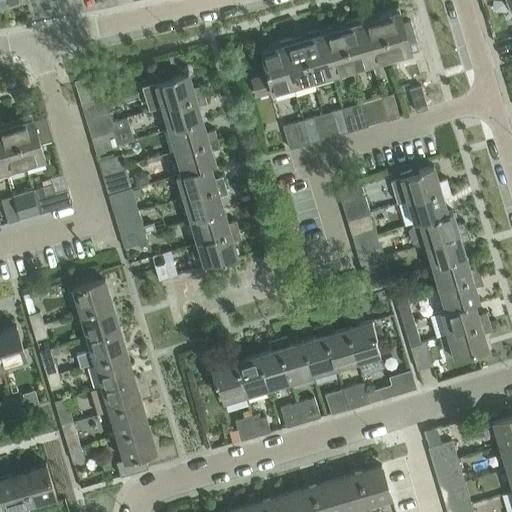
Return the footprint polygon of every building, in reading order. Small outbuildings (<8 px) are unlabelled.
[(387,13),(379,15),(391,56),(411,50),(398,6),(386,9),(387,13)] [(391,56),(379,15),(371,17),(370,13),(358,17),(371,62),(391,56)] [(371,62),(358,17),(346,20),(348,24),(339,26),(351,68),(371,62)] [(351,68),(339,26),(332,29),(331,25),(318,28),(331,74),(351,68)] [(331,74),(318,28),(307,31),(308,35),(300,38),(312,79),(331,74)] [(312,79),(300,38),(292,40),(291,36),(280,39),(293,85),(312,79)] [(293,85),(280,39),(268,43),(269,47),(262,49),(261,45),(259,45),(267,73),(252,78),(256,94),(272,89),(273,91),(293,85)] [(180,52),(168,55),(171,64),(182,61),(180,52)] [(429,70),(441,68),(439,53),(427,55),(429,70)] [(162,105),(162,106),(204,93),(201,83),(200,83),(201,84),(193,87),(188,71),(188,70),(173,75),(173,77),(155,82),(155,83),(156,83),(162,105)] [(76,79),(75,80),(81,100),(82,104),(93,100),(93,97),(86,77),(86,76),(85,77),(85,78),(76,80),(76,79)] [(409,87),(416,110),(427,107),(421,84),(409,87)] [(392,92),(381,96),(387,119),(399,115),(392,92)] [(206,102),(204,93),(162,106),(169,127),(168,127),(202,117),(198,103),(206,101),(206,102)] [(387,119),(381,96),(361,101),(368,124),(387,119)] [(82,104),(86,120),(109,113),(104,97),(93,100),(82,104)] [(368,124),(361,101),(341,107),(348,130),(368,124)] [(348,130),(341,107),(330,110),(337,133),(348,130)] [(20,120),(13,122),(25,163),(45,158),(31,112),(19,116),(20,120)] [(114,129),(111,120),(109,113),(86,120),(91,136),(114,129)] [(314,115),(303,118),(309,141),(321,138),(314,115)] [(206,131),(202,117),(168,127),(169,128),(176,150),(175,150),(217,138),(214,128),(214,129),(206,131)] [(309,141),(303,118),(282,124),(289,147),(309,141)] [(25,163),(13,122),(4,125),(3,121),(0,121),(0,151),(5,169),(25,163)] [(119,145),(114,129),(91,136),(96,152),(119,145)] [(220,147),(217,138),(175,150),(175,151),(176,151),(182,171),(181,171),(182,171),(182,172),(210,164),(216,162),(216,161),(215,161),(211,148),(219,146),(219,147),(220,147)] [(98,159),(103,175),(126,168),(121,152),(98,159)] [(391,179),(398,201),(407,198),(407,199),(449,186),(446,177),(446,178),(438,180),(433,165),(433,164),(433,163),(418,168),(418,170),(391,179)] [(214,178),(210,164),(182,172),(182,171),(176,173),(176,174),(177,174),(183,195),(183,196),(225,183),(222,174),(222,175),(214,178)] [(130,184),(126,168),(103,175),(107,191),(130,184)] [(140,169),(132,172),(136,184),(149,180),(147,173),(140,169)] [(360,180),(337,187),(342,203),(365,196),(360,180)] [(228,193),(225,183),(183,196),(183,197),(184,196),(190,218),(223,209),(219,194),(227,192),(227,193),(228,193)] [(72,202),(68,188),(46,195),(43,185),(32,188),(39,212),(48,209),(59,206),(72,202)] [(452,195),(449,186),(407,199),(407,198),(398,201),(406,224),(412,222),(412,221),(447,211),(443,197),(451,194),(451,195),(452,195)] [(131,187),(108,194),(115,215),(137,208),(131,187)] [(13,194),(20,217),(39,212),(32,189),(13,194)] [(8,221),(20,217),(13,194),(1,198),(8,221)] [(370,212),(365,196),(342,203),(347,219),(370,212)] [(142,224),(137,208),(115,215),(119,231),(142,224)] [(227,222),(223,209),(190,218),(190,219),(197,240),(196,240),(197,241),(238,228),(235,219),(235,220),(227,222)] [(453,209),(447,211),(412,221),(412,222),(408,227),(413,241),(419,244),(426,242),(426,241),(467,229),(464,220),(464,221),(456,223),(453,210),(453,209)] [(375,228),(370,212),(347,219),(352,235),(375,228)] [(147,239),(142,224),(119,231),(124,246),(147,239)] [(241,237),(238,228),(197,241),(203,262),(203,263),(222,258),(222,260),(238,255),(237,254),(232,239),(240,237),(241,237)] [(380,244),(375,228),(352,235),(356,250),(380,244)] [(470,239),(467,229),(426,241),(426,242),(433,263),(432,264),(466,254),(465,254),(461,240),(469,238),(469,239),(470,239)] [(384,259),(380,244),(356,250),(361,266),(384,259)] [(466,255),(466,254),(432,264),(432,265),(433,265),(439,285),(439,286),(480,273),(478,264),(477,265),(478,266),(470,268),(466,255)] [(156,269),(159,278),(169,275),(166,266),(165,261),(154,264),(156,269)] [(483,283),(480,273),(439,286),(445,307),(446,309),(474,300),(474,301),(480,299),(479,298),(475,285),(483,282),(483,283)] [(389,278),(396,299),(407,296),(400,274),(389,278)] [(73,287),(80,311),(112,302),(112,301),(111,302),(104,278),(105,278),(104,277),(72,287),(72,288),(73,287)] [(28,313),(32,326),(43,322),(40,310),(36,311),(30,291),(22,293),(28,313)] [(413,317),(407,296),(396,299),(402,320),(413,317)] [(478,314),(474,301),(474,300),(446,309),(445,307),(440,309),(447,331),(446,331),(447,332),(489,319),(486,310),(486,311),(486,312),(478,314)] [(112,302),(80,311),(87,335),(119,326),(118,326),(111,303),(112,302)] [(344,318),(347,326),(356,359),(357,359),(378,352),(379,352),(380,352),(374,334),(376,333),(371,318),(370,318),(371,319),(356,324),(353,316),(354,315),(353,314),(343,317),(344,318)] [(418,333),(413,317),(402,320),(409,343),(425,339),(423,332),(418,333)] [(492,329),(489,319),(447,332),(447,333),(447,332),(454,354),(454,355),(472,350),(473,352),(488,347),(488,346),(487,346),(483,331),(491,328),(491,329),(492,329)] [(356,359),(347,326),(334,330),(331,322),(331,321),(321,324),(334,366),(335,366),(335,365),(356,359)] [(47,334),(43,322),(32,326),(35,337),(47,334)] [(0,360),(1,363),(24,356),(25,357),(26,357),(16,324),(15,324),(15,325),(0,329),(0,360)] [(334,366),(321,324),(312,327),(313,328),(316,336),(302,340),(302,339),(312,373),(312,372),(334,365),(334,366)] [(120,327),(119,326),(87,335),(91,348),(76,352),(80,364),(95,360),(127,351),(126,350),(119,327),(120,327)] [(312,373),(302,339),(301,339),(301,340),(289,344),(286,336),(287,335),(287,334),(276,337),(289,379),(290,379),(311,372),(311,373),(312,373)] [(289,379),(276,337),(268,340),(268,341),(271,349),(257,353),(257,352),(256,352),(267,386),(267,385),(289,379)] [(432,364),(425,339),(409,343),(417,368),(432,364)] [(267,386),(256,352),(256,353),(256,354),(244,357),(242,349),(242,348),(232,351),(245,393),(246,392),(245,392),(266,386),(267,386)] [(127,351),(95,360),(102,384),(134,375),(133,375),(126,351),(127,351)] [(245,393),(232,351),(223,354),(223,355),(224,354),(226,363),(212,367),(211,366),(210,366),(215,382),(217,381),(222,399),(223,399),(244,392),(245,393)] [(43,363),(47,374),(58,371),(55,360),(43,363)] [(63,385),(58,371),(47,374),(51,388),(63,385)] [(134,376),(134,375),(102,384),(110,409),(141,400),(141,399),(140,399),(133,376),(134,376)] [(364,381),(341,387),(347,407),(365,402),(370,401),(364,381)] [(394,393),(391,383),(379,386),(382,397),(394,393)] [(347,407),(341,387),(325,392),(331,412),(347,407)] [(24,394),(11,398),(15,410),(27,406),(24,394)] [(314,395),(296,401),(302,421),(320,415),(314,395)] [(54,399),(61,423),(73,420),(65,396),(54,399)] [(15,410),(11,398),(0,401),(0,407),(2,414),(15,410)] [(142,400),(141,400),(110,409),(117,434),(149,424),(148,424),(141,400),(142,400)] [(302,421),(296,401),(280,405),(286,425),(302,421)] [(264,410),(252,414),(257,434),(270,430),(264,410)] [(257,434),(252,414),(234,419),(240,439),(257,434)] [(511,414),(492,420),(499,444),(511,439),(511,414)] [(80,445),(73,420),(61,423),(68,448),(80,445)] [(149,425),(149,424),(117,434),(124,458),(116,460),(120,474),(148,466),(144,453),(156,449),(156,448),(155,448),(148,425),(149,425)] [(428,446),(432,461),(444,458),(445,462),(458,459),(452,439),(428,446)] [(511,465),(511,439),(499,444),(506,467),(511,465)] [(492,442),(470,448),(473,458),(495,452),(492,442)] [(84,457),(80,445),(68,448),(72,461),(84,457)] [(462,474),(458,459),(445,462),(444,458),(432,461),(438,481),(462,474)] [(21,469),(32,509),(57,502),(46,462),(45,462),(45,463),(31,467),(21,470),(21,469)] [(381,463),(357,471),(367,503),(391,496),(381,463)] [(10,473),(0,476),(0,490),(6,511),(23,511),(32,509),(21,469),(20,470),(10,473)] [(367,503),(357,471),(334,478),(344,510),(367,503)] [(466,485),(462,474),(438,481),(442,492),(466,485)] [(338,511),(344,510),(334,478),(311,484),(319,511),(338,511)] [(319,511),(311,484),(288,491),(294,511),(319,511)] [(442,492),(446,508),(457,504),(458,508),(472,504),(466,485),(442,492)] [(294,511),(288,491),(265,498),(269,511),(294,511)] [(269,511),(265,498),(242,505),(244,511),(269,511)]
